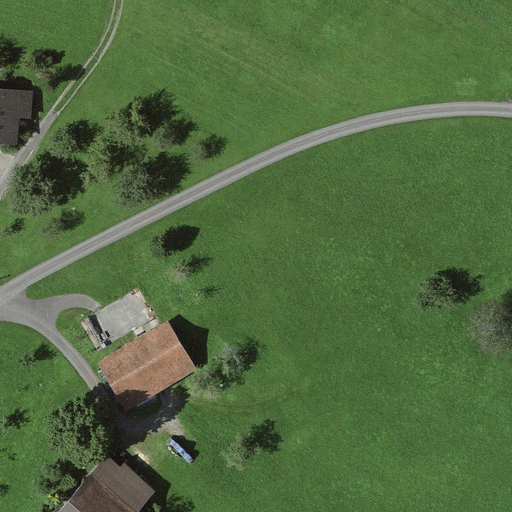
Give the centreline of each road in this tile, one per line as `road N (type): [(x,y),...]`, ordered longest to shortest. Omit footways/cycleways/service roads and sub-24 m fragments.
road 1 (unclassified): [(0,295),(268,161),(382,121),(511,111)]
road 2 (track): [(0,209),(107,47),(127,0)]
road 3 (track): [(180,402),(241,413),(269,409),(314,385)]
